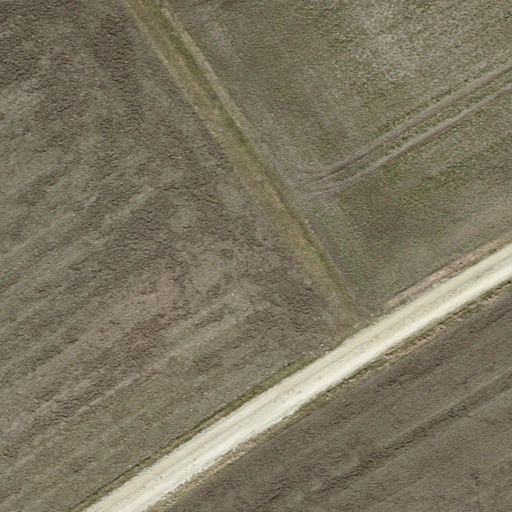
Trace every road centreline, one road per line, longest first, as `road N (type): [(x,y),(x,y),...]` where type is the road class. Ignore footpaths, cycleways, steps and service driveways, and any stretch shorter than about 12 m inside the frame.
road 1 (track): [(115,511),(347,350),(511,257)]
road 2 (track): [(347,350),(121,0)]
